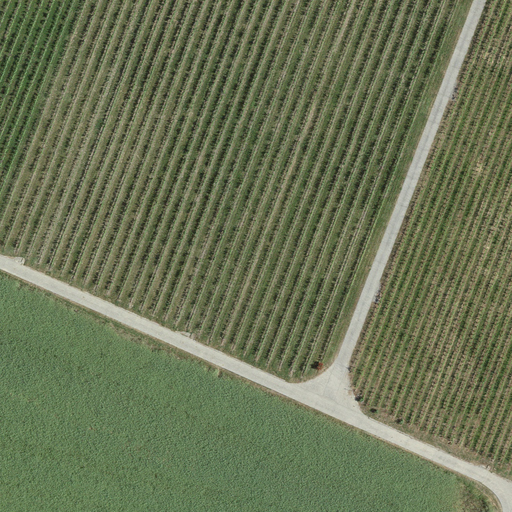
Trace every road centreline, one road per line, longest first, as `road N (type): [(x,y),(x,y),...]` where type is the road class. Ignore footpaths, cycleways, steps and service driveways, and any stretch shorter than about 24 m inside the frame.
road 1 (track): [(0,264),(511,494)]
road 2 (track): [(480,0),(325,407)]
